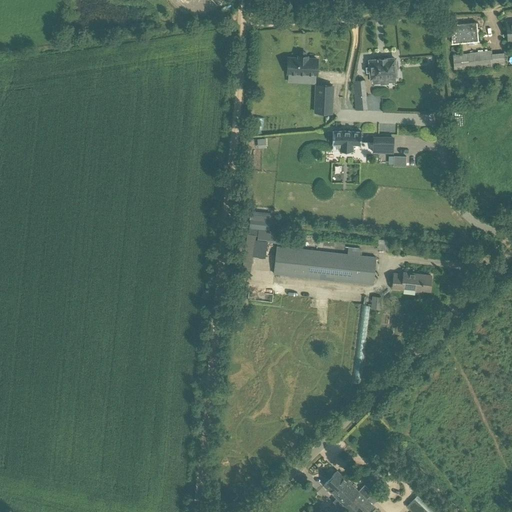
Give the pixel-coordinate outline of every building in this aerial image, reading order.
[(476,22),(450,25),(451,43),(477,41),(476,32),(477,32),(476,22)] [(340,43),(340,30),(336,30),(337,24),(321,24),(321,43),(340,43)] [(269,47),(270,34),(252,33),(251,46),(269,47)] [(468,53),(452,55),(454,69),(492,65),(491,51),(468,53)] [(299,58),(289,58),(288,73),(316,74),(316,59),(306,59),(306,57),(299,56),(299,58)] [(396,76),(394,59),(369,61),(370,66),(365,67),(366,73),(370,72),(371,78),(380,77),(380,79),(387,78),(387,77),(396,76)] [(353,81),(354,97),(365,96),(363,80),(353,81)] [(317,101),(331,102),(332,82),(318,81),(317,101)] [(333,130),(332,143),(338,144),(339,144),(339,149),(339,150),(352,151),(353,144),(361,144),(361,131),(340,131),(338,131),(333,130)] [(393,153),(393,139),(373,138),(372,152),(393,153)] [(249,228),(242,270),(251,271),(253,255),(255,239),(256,235),(257,235),(258,229),(249,228)] [(257,235),(257,239),(277,242),(278,231),(258,229),(257,235)] [(377,240),(376,249),(388,250),(389,241),(377,240)] [(276,245),(273,274),(373,285),(376,256),(276,245)] [(394,273),(392,288),(402,289),(403,288),(416,289),(416,290),(420,291),(420,289),(429,291),(431,275),(404,271),(404,274),(394,273)] [(234,292),(232,309),(239,310),(241,292),(234,292)] [(372,296),(371,308),(380,309),(382,297),(372,296)] [(353,335),(355,313),(331,310),(329,324),(345,326),(344,334),(353,335)] [(281,312),(280,321),(289,323),(291,313),(281,312)] [(278,330),(277,341),(287,342),(288,331),(278,330)] [(236,355),(236,346),(227,346),(226,355),(236,355)] [(337,470),(330,478),(351,499),(352,498),(359,506),(360,505),(363,508),(366,511),(367,511),(374,506),(366,498),(372,492),(365,485),(359,491),(337,470)] [(330,478),(323,485),(336,497),(333,501),(341,509),(343,507),(348,511),(366,511),(363,508),(360,505),(359,506),(352,498),(351,499),(330,478)] [(428,511),(415,499),(407,506),(413,511),(428,511)]
